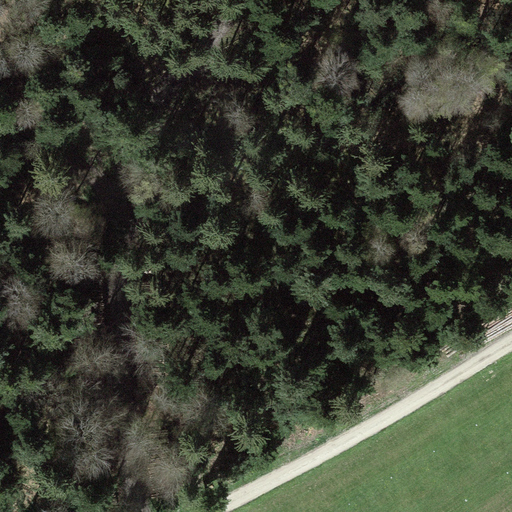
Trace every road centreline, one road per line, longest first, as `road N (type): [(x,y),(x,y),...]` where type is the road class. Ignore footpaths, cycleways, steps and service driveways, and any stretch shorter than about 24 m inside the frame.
road 1 (track): [(206,511),(511,333)]
road 2 (track): [(117,190),(171,91),(250,0)]
